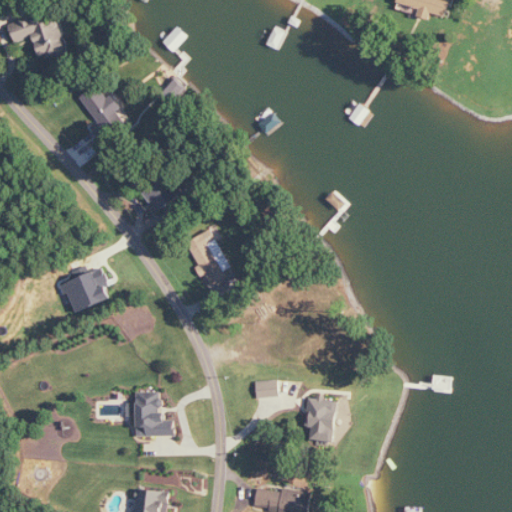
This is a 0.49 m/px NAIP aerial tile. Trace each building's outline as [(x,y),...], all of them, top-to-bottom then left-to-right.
[(400,0),(400,4),(428,11),(427,12),(448,17),(452,0),(400,0)] [(43,59),(70,52),(60,12),(12,24),(17,43),(37,38),(43,59)] [(84,98),(101,123),(94,128),(103,140),(128,122),(120,111),(128,106),(118,93),(110,99),(100,86),(84,98)] [(163,179),(146,194),(162,212),(179,197),(163,179)] [(203,277),(209,274),(213,282),(236,270),(215,229),(191,241),(203,265),(198,268),(203,277)] [(64,284),(67,295),(73,293),(79,312),(117,298),(106,269),(64,284)] [(328,349),(321,317),(294,322),(301,355),(328,349)] [(259,381),(260,398),(283,397),(282,380),(259,381)] [(140,437),(178,436),(178,421),(168,421),(168,412),(166,412),(165,392),(140,392),(140,403),(130,403),(130,417),(140,417),(140,437)] [(312,397),(309,426),(316,427),(314,442),(337,445),(342,401),(312,397)] [(139,490),(137,511),(172,511),(174,492),(139,490)] [(260,511),(304,510),(304,506),(314,505),(313,490),(260,491),(260,511)]
